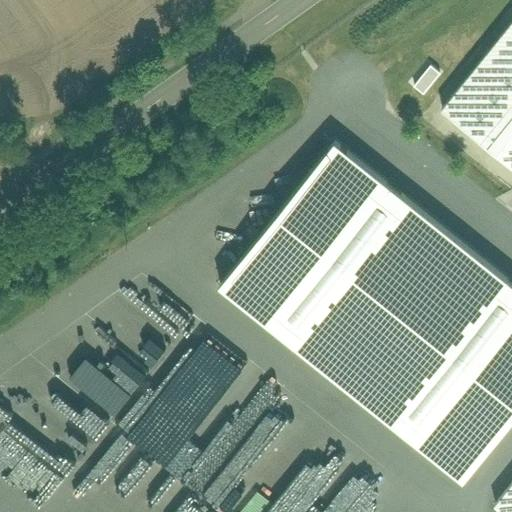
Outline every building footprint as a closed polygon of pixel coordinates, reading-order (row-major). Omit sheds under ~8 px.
[(511,18),(442,107),(511,163),(511,18)] [(511,424),(511,273),(338,134),(218,283),(466,482),(511,424)] [(117,425),(174,336),(162,328),(155,339),(134,325),(136,332),(130,338),(104,322),(85,338),(88,348),(71,354),(67,361),(57,364),(66,392),(73,397),(60,401),(50,410),(69,422),(48,429),(56,454),(0,418),(0,489),(35,511),(93,511),(122,488),(117,472),(132,467),(140,455),(123,444),(117,425)] [(267,511),(261,505),(253,511),(252,511),(237,508),(234,511),(226,502),(203,496),(192,485),(193,482),(192,481),(159,472),(116,511),(267,511)] [(511,511),(511,472),(488,504),(498,511),(511,511)]
